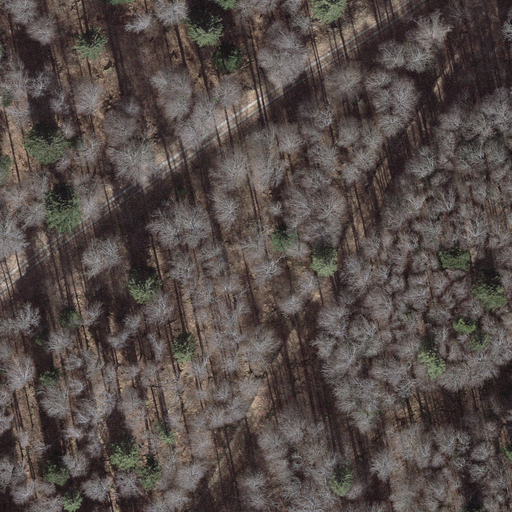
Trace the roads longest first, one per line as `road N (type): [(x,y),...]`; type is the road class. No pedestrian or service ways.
road 1 (track): [(500,0),(223,511)]
road 2 (track): [(435,0),(244,116),(0,293)]
